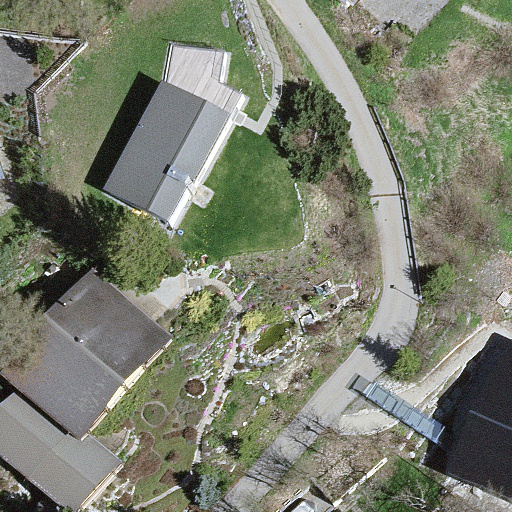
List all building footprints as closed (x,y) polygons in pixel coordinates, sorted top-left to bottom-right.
[(234,120),(169,85),(111,190),(177,226),(234,120)] [(0,189),(15,185),(0,135),(0,189)] [(95,273),(12,372),(93,439),(176,340),(95,273)] [(511,355),(459,475),(511,497),(511,355)] [(23,384),(0,411),(0,454),(70,511),(84,511),(123,466),(23,384)]
